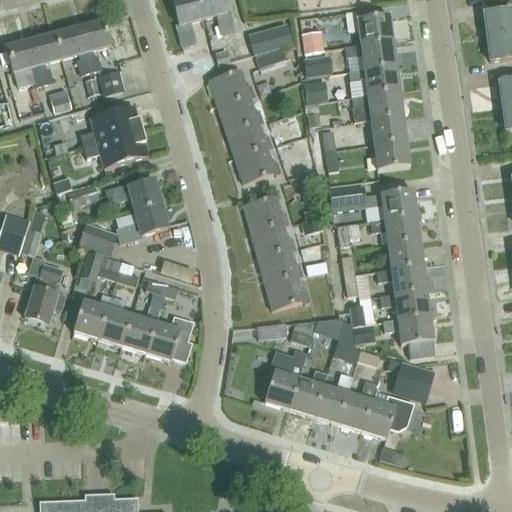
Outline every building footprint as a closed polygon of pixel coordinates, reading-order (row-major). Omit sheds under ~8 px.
[(190,26),(203,23),(196,0),(178,0),(171,2),(179,28),(176,29),(182,51),(195,48),(190,26)] [(222,0),(196,0),(203,23),(216,19),(222,40),(235,37),(229,15),(227,15),(222,0)] [(486,41),(511,37),(511,12),(483,17),(486,41)] [(356,24),(360,49),(393,45),(389,19),(356,24)] [(103,25),(78,31),(90,76),(100,73),(96,59),(94,60),(92,54),(110,50),(103,25)] [(286,28),(247,39),(253,60),(256,59),(282,52),(292,49),(286,28)] [(81,79),(90,76),(78,31),(54,38),(61,63),(78,58),(80,63),(77,64),(81,79)] [(319,35),(301,37),(304,58),(322,55),(319,35)] [(511,37),(486,41),(490,65),(511,62),(511,37)] [(54,38),(30,44),(42,89),(52,86),(48,72),(46,73),(44,67),(61,63),(54,38)] [(33,92),(42,89),(30,44),(6,51),(13,76),(30,71),(32,76),(29,77),(33,92)] [(396,70),(393,45),(360,49),(344,51),(345,63),(361,61),(363,74),(396,70)] [(281,52),(271,55),(275,67),(285,63),(281,52)] [(215,57),(219,68),(230,65),(227,54),(215,57)] [(189,63),(193,77),(215,71),(211,57),(189,63)] [(330,68),(321,69),(320,62),(304,64),(306,81),(331,77),(330,68)] [(363,74),(348,76),(350,87),(364,85),(366,99),(400,95),(396,70),(363,74)] [(96,81),(100,94),(101,98),(132,90),(127,72),(96,81)] [(241,74),(208,85),(217,112),(250,101),(250,103),(255,102),(251,88),(246,90),(241,74)] [(99,97),(95,82),(85,85),(89,100),(99,97)] [(511,109),(511,84),(498,86),(502,110),(511,109)] [(305,88),(308,105),(327,102),(325,85),(305,88)] [(364,85),(350,87),(351,101),(366,99),(364,85)] [(48,98),(50,105),(53,117),(71,112),(65,93),(48,98)] [(400,95),(366,99),(351,101),(353,111),(355,126),(370,124),(403,120),(400,95)] [(255,115),(250,103),(250,101),(217,112),(226,137),(258,126),(259,129),(264,127),(259,114),(255,115)] [(0,108),(0,133),(13,130),(7,107),(0,108)] [(511,109),(502,110),(505,134),(511,133),(511,109)] [(80,139),(83,151),(141,135),(135,111),(90,123),(94,135),(80,139)] [(318,116),(306,118),(308,131),(319,130),(318,116)] [(370,124),(373,149),(406,144),(403,120),(370,124)] [(226,137),(226,139),(234,163),(267,152),(268,154),(272,152),(268,139),(263,141),(259,129),(258,126),(226,137)] [(299,129),(287,133),(291,145),(303,141),(299,129)] [(103,171),(148,159),(141,135),(83,151),(86,162),(100,159),(103,171)] [(322,137),(325,156),(335,155),(332,135),(322,137)] [(303,143),(291,147),(294,157),(306,152),(303,143)] [(410,170),(406,144),(373,149),(377,174),(410,170)] [(65,147),(53,150),(55,159),(67,156),(65,147)] [(268,154),(267,152),(234,163),(243,188),(274,177),(275,180),(281,178),(276,164),(272,166),(268,154)] [(335,155),(325,156),(328,176),(338,175),(335,155)] [(67,181),(52,185),(56,196),(71,192),(67,181)] [(130,202),(134,215),(161,208),(154,184),(128,191),(127,189),(105,195),(109,208),(130,202)] [(66,197),(70,212),(98,204),(94,189),(66,197)] [(413,194),(365,200),(364,190),(328,195),(331,213),(365,208),(365,212),(381,210),(383,224),(416,219),(413,194)] [(283,228),(284,230),(288,229),(285,215),(280,217),(276,201),(243,210),(250,237),(283,228)] [(168,232),(161,208),(134,215),(137,229),(116,235),(118,241),(120,248),(142,242),(141,239),(168,232)] [(39,237),(46,217),(34,214),(28,233),(39,237)] [(6,217),(0,235),(0,254),(19,260),(29,225),(6,217)] [(387,249),(420,244),(416,219),(383,224),(370,226),(371,237),(385,235),(387,249)] [(317,222),(304,225),(307,237),(320,234),(317,222)] [(86,227),(77,248),(109,262),(118,241),(86,227)] [(287,242),(284,230),(283,228),(250,237),(257,263),(290,254),(291,256),(295,255),(292,241),(287,242)] [(350,249),(349,240),(347,229),(336,230),(339,251),(350,249)] [(20,257),(34,261),(41,238),(39,237),(28,233),(20,257)] [(387,249),(390,274),(423,270),(420,244),(387,249)] [(294,268),(291,256),(290,254),(257,263),(264,288),(297,279),(298,282),(303,281),(299,267),(294,268)] [(102,263),(86,259),(80,279),(95,284),(97,279),(116,285),(119,275),(117,274),(120,266),(102,260),(102,263)] [(344,281),(354,279),(352,260),(341,261),(344,281)] [(59,287),(63,274),(43,269),(40,281),(41,281),(38,292),(34,290),(24,321),(48,329),(58,298),(54,297),(57,286),(59,287)] [(390,274),(376,276),(378,287),(392,286),(394,299),(427,295),(423,270),(390,274)] [(138,281),(119,275),(116,285),(135,291),(138,281)] [(304,308),(310,306),(306,293),(301,294),(298,282),(297,279),(264,288),(271,314),(303,306),(304,308)] [(357,299),(354,279),(344,281),(346,301),(357,299)] [(164,300),(167,290),(148,284),(145,294),(164,300)] [(178,293),(167,290),(164,300),(175,303),(178,293)] [(381,312),(395,310),(397,324),(430,320),(427,295),(394,299),(380,301),(381,312)] [(98,309),(83,304),(73,336),(97,344),(107,312),(108,312),(111,301),(102,298),(98,309)] [(348,311),(349,313),(352,331),(365,329),(361,309),(348,311)] [(121,351),(146,359),(156,327),(160,313),(150,310),(146,324),(131,319),(121,351)] [(131,319),(108,312),(107,312),(97,344),(121,351),(131,319)] [(431,345),(433,345),(430,320),(397,324),(383,326),(384,337),(398,335),(400,349),(407,349),(409,362),(433,359),(431,345)] [(156,327),(146,359),(170,366),(171,362),(185,367),(191,348),(187,346),(193,327),(173,321),(170,331),(156,327)] [(315,326),(312,336),(323,340),(328,325),(315,326)] [(362,330),(352,331),(354,344),(354,348),(365,346),(362,330)] [(312,339),(292,333),(289,344),(310,350),(310,349),(309,348),(312,339)] [(338,358),(357,364),(360,354),(341,348),(338,358)] [(360,354),(357,364),(376,371),(379,360),(360,354)] [(398,377),(393,395),(425,405),(434,376),(390,363),(387,373),(398,377)] [(274,375),(264,407),(289,414),(298,382),(302,369),(293,366),(289,379),(274,375)] [(298,382),(289,414),(313,422),(323,390),(326,378),(314,374),(311,386),(298,382)] [(341,378),(336,394),(323,390),(313,422),(337,429),(347,397),(351,381),(341,378)] [(347,397),(337,429),(362,437),(371,404),(376,388),(365,385),(360,401),(347,397)] [(371,404),(362,437),(386,444),(389,432),(398,435),(406,430),(413,407),(387,400),(384,408),(371,404)] [(386,450),(384,463),(405,467),(408,455),(386,450)] [(39,506),(38,511),(137,511),(137,502),(39,506)]
